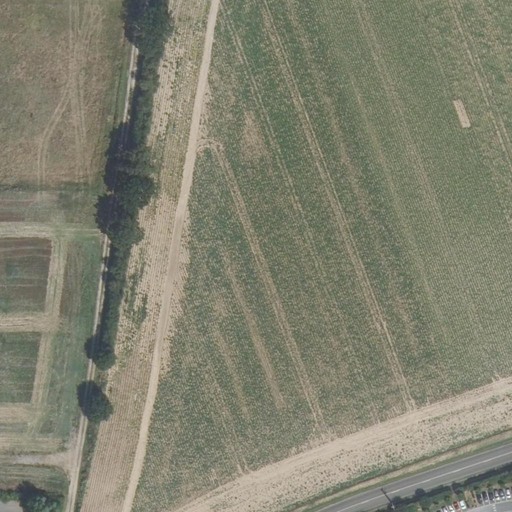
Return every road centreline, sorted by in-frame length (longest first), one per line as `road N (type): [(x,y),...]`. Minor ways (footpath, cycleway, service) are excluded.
road 1 (track): [(148,0),(77,511)]
road 2 (primary): [(511,453),(342,511)]
